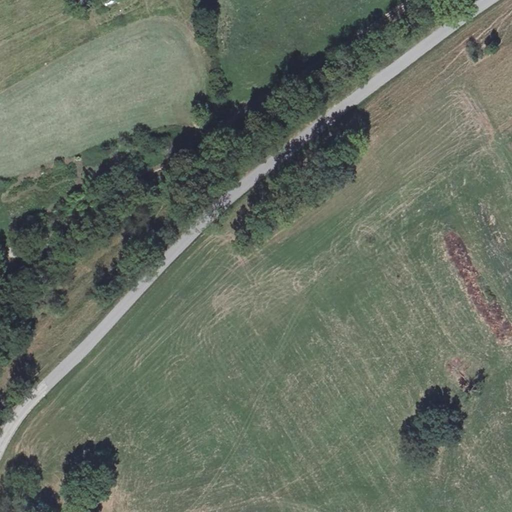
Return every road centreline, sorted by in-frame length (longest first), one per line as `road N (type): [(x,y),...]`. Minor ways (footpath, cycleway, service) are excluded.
road 1 (tertiary): [(0,446),(166,258),(270,163),(489,0)]
road 2 (track): [(415,0),(225,124),(216,143),(0,282)]
